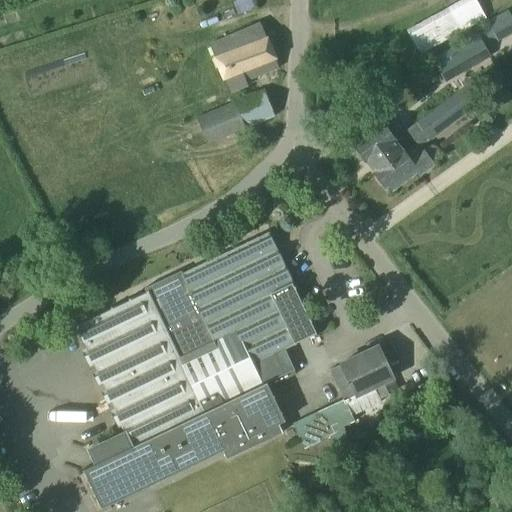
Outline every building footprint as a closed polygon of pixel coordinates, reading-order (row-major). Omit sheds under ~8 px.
[(237,16),(253,9),(249,0),(236,0),(231,2),(237,16)] [(438,13),(418,27),(430,43),(450,29),(438,13)] [(511,27),(508,19),(491,27),(499,43),(511,36),(511,27)] [(244,82),(276,69),(258,23),(209,43),(229,93),(245,86),(244,82)] [(477,33),(445,52),(458,76),(491,58),(477,33)] [(272,118),(263,92),(196,119),(206,145),(272,118)] [(463,115),(450,98),(416,124),(421,131),(422,133),(428,141),(463,115)] [(416,124),(415,123),(404,131),(411,139),(421,131),(416,124)] [(403,157),(404,156),(403,154),(410,149),(402,139),(395,144),(382,126),(355,146),(357,149),(356,149),(357,150),(357,152),(358,154),(359,155),(361,157),(362,158),(363,159),(363,158),(370,166),(386,154),(387,155),(388,155),(394,163),(403,157)] [(428,141),(422,133),(411,140),(417,148),(418,149),(419,148),(428,141)] [(433,165),(419,148),(418,149),(417,148),(405,156),(404,156),(403,157),(394,163),(388,155),(387,155),(386,154),(370,166),(377,176),(376,176),(376,177),(377,179),(378,180),(379,182),(381,183),(382,185),(383,185),(385,187),(387,186),(391,191),(416,173),(418,176),(433,165)] [(90,317),(71,326),(90,364),(112,410),(123,433),(87,450),(94,465),(81,471),(99,509),(220,451),(225,460),(281,433),(276,424),(283,421),(267,388),(278,383),(294,375),(292,370),(283,350),(315,335),(266,234),(180,275),(179,272),(161,281),(143,290),(145,293),(127,301),(109,309),(90,317)] [(316,309),(324,318),(339,305),(331,296),(316,309)] [(341,401),(331,405),(290,424),(302,449),(326,437),(335,456),(351,448),(341,427),(351,422),(349,418),(379,404),(377,399),(396,390),(391,380),(392,379),(385,365),(395,360),(388,343),(376,349),(375,347),(338,365),(339,366),(327,371),(341,401)] [(91,371),(46,388),(50,398),(94,382),(91,371)] [(509,506),(500,495),(499,493),(489,502),(490,503),(491,503),(498,511),(504,511),(510,507),(509,506)] [(173,511),(169,496),(158,500),(161,511),(173,511)]
